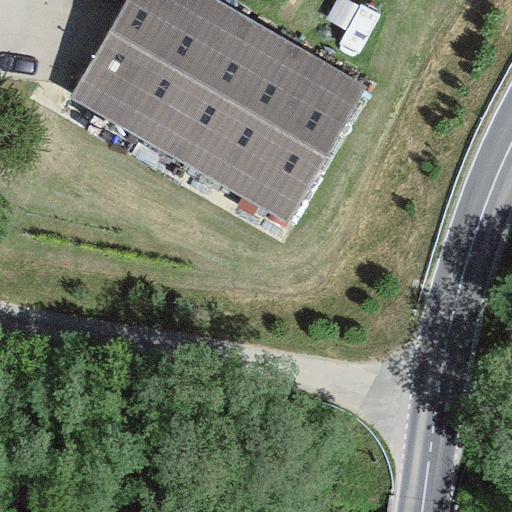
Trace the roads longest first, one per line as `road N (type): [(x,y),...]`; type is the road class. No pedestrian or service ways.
road 1 (track): [(440,388),(85,336),(0,311)]
road 2 (secondary): [(440,388),(461,277),(511,146)]
road 3 (secondary): [(424,511),(440,388)]
